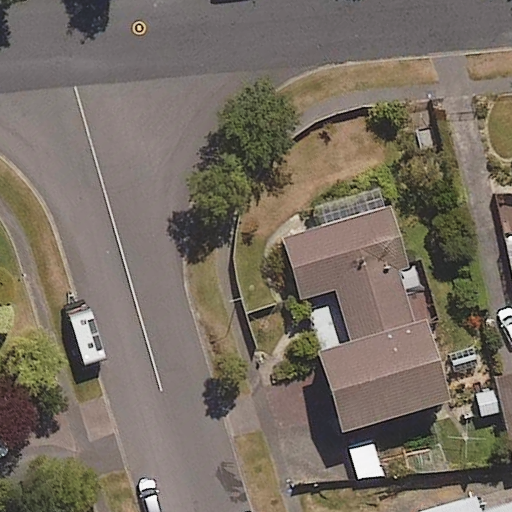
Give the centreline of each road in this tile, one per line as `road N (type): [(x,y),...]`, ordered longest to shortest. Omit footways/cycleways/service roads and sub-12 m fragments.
road 1 (residential): [(62,37),(201,511)]
road 2 (residential): [(62,37),(474,0)]
